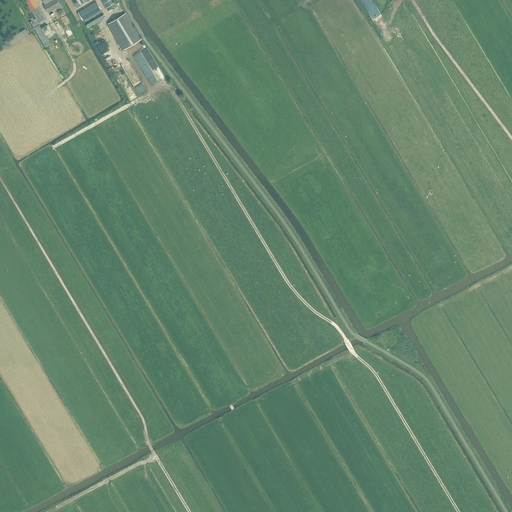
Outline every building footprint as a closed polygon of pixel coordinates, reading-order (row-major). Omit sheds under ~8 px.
[(41,28),(38,22),(46,18),(35,0),(24,0),(36,19),(30,22),(45,48),(51,44),(45,34),(44,35),(41,28)] [(60,6),(63,4),(61,0),(42,0),(45,5),(44,5),(48,13),(61,6),(60,6)] [(112,0),(101,0),(108,11),(116,6),(112,0)] [(83,20),(101,9),(96,2),(78,13),(83,20)] [(123,50),(141,39),(125,13),(108,24),(123,50)] [(88,28),(105,18),(103,14),(86,25),(88,28)] [(44,35),(45,34),(51,31),(48,25),(41,28),(44,35)] [(25,29),(4,42),(7,48),(28,35),(25,29)]
